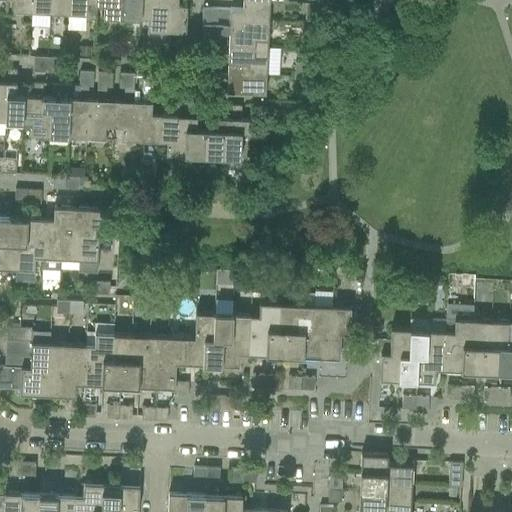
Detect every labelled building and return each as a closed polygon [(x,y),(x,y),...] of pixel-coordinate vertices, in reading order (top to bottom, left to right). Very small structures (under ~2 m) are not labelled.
[(12,0),(12,11),(32,12),(32,0),(12,0)] [(32,0),(32,12),(49,12),(49,0),(32,0)] [(49,0),(49,12),(68,13),(68,0),(49,0)] [(88,1),(96,1),(95,0),(68,0),(68,13),(87,14),(88,1)] [(103,15),(122,16),(122,0),(95,0),(96,1),(103,2),(103,15)] [(122,0),(122,16),(141,17),(141,0),(122,0)] [(147,42),(166,43),(167,31),(168,4),(159,4),(159,0),(141,0),(141,17),(148,17),(147,42)] [(168,4),(167,31),(185,31),(187,4),(178,4),(178,0),(159,0),(159,4),(168,4)] [(202,6),(201,20),(216,21),(217,17),(229,17),(228,26),(241,26),(241,18),(268,19),(269,2),(241,0),(241,8),(214,7),(202,6)] [(49,23),(49,12),(32,12),(32,23),(49,23)] [(87,14),(68,13),(67,24),(87,25),(87,14)] [(228,35),(228,44),(267,46),(268,19),(241,18),(241,26),(228,26),(201,25),(200,38),(216,39),(216,34),(228,35)] [(214,62),(227,62),(239,63),(239,72),(266,73),(267,54),(267,46),(228,44),(227,53),(214,53),(214,62)] [(79,46),(78,55),(90,56),(91,46),(90,46),(79,46)] [(33,71),(47,72),(47,56),(34,56),(33,71)] [(47,56),(47,72),(60,72),(60,57),(47,56)] [(295,61),(294,75),(309,75),(310,62),(295,61)] [(239,63),(227,62),(226,71),(214,71),(213,80),(226,81),(226,90),(265,92),(266,73),(239,72),(239,63)] [(5,120),(23,120),(24,95),(15,94),(16,82),(15,82),(15,68),(8,68),(7,81),(0,80),(0,92),(7,93),(5,120)] [(67,136),(85,136),(86,110),(95,111),(96,98),(87,97),(87,86),(92,86),(92,71),(79,70),(78,84),(68,84),(67,109),(68,110),(67,136)] [(86,110),(85,136),(103,137),(104,137),(105,124),(113,125),(114,99),(104,98),(105,86),(109,87),(110,71),(97,71),(96,98),(95,111),(86,110)] [(114,99),(113,125),(119,125),(121,125),(121,138),(139,139),(140,112),(132,112),(132,99),(133,73),(120,72),(119,87),(124,87),(123,99),(114,99)] [(132,99),(132,112),(140,112),(139,139),(157,140),(158,114),(158,113),(151,113),(151,100),(150,100),(151,86),(151,73),(138,73),(137,88),(141,88),(141,100),(132,99)] [(309,75),(294,75),(294,88),(309,89),(309,75)] [(28,134),(48,135),(49,109),(41,108),(41,96),(42,83),(33,82),(32,95),(24,95),(23,120),(29,121),(28,134)] [(48,135),(67,136),(68,110),(67,109),(68,84),(50,83),(50,96),(41,96),(41,108),(49,109),(48,135)] [(158,114),(157,140),(165,140),(166,140),(166,154),(184,154),(186,127),(177,126),(177,114),(179,87),(165,86),(164,101),(169,101),(169,114),(158,114)] [(184,154),(203,155),(204,128),(213,129),(214,117),(214,112),(196,111),(197,88),(183,87),(182,102),(183,102),(183,115),(177,114),(177,126),(186,127),(184,154)] [(203,155),(220,156),(221,129),(230,130),(231,117),(222,116),(223,103),(215,103),(214,112),(214,117),(213,129),(204,128),(203,155)] [(221,129),(220,156),(249,157),(250,117),(241,117),(241,104),(231,104),(231,117),(230,130),(221,129)] [(2,157),(1,172),(15,172),(15,158),(2,157)] [(52,187),(65,188),(65,175),(52,174),(52,187)] [(65,175),(65,188),(78,189),(78,175),(65,175)] [(205,198),(218,198),(219,184),(206,183),(205,198)] [(219,184),(218,198),(232,199),(232,184),(219,184)] [(14,201),(27,202),(28,189),(15,188),(14,201)] [(28,189),(27,202),(40,202),(41,189),(28,189)] [(43,257),(42,269),(60,270),(60,267),(61,257),(62,233),(71,233),(72,206),(53,205),(53,218),(45,218),(43,257)] [(90,207),(72,206),(71,233),(62,233),(61,257),(79,258),(80,234),(89,234),(90,207)] [(109,208),(90,207),(89,234),(80,234),(79,258),(97,259),(98,235),(107,235),(109,208)] [(0,240),(8,241),(9,216),(0,215),(0,240)] [(0,267),(16,268),(17,241),(26,242),(27,217),(9,216),(8,241),(0,240),(0,267)] [(17,241),(16,268),(34,269),(35,256),(43,257),(45,218),(27,217),(26,242),(17,241)] [(61,257),(60,267),(78,268),(79,258),(61,257)] [(97,269),(97,259),(79,258),(78,268),(97,269)] [(34,269),(16,268),(15,277),(33,278),(34,269)] [(60,270),(42,269),(42,277),(60,278),(60,270)] [(96,280),(96,291),(96,293),(109,293),(109,281),(96,280)] [(314,295),(314,304),(332,305),(332,296),(314,295)] [(56,305),(56,313),(68,313),(69,300),(56,299),(56,305)] [(69,300),(68,313),(81,314),(82,302),(82,301),(69,300)] [(258,314),(250,314),(248,353),(266,354),(267,329),(276,329),(277,302),(259,301),(258,314)] [(295,303),(277,302),(276,329),(267,329),(266,354),(284,355),(285,330),(294,330),(295,303)] [(314,304),(295,303),(294,330),(285,330),(284,355),(302,356),(303,331),(312,331),(314,304)] [(332,305),(314,304),(312,331),(303,331),(302,356),(320,356),(322,331),(330,332),(332,305)] [(322,331),(320,356),(339,357),(340,346),(346,346),(353,347),(354,333),(360,334),(361,313),(361,306),(350,306),(332,305),(330,332),(322,331)] [(194,336),(186,336),(184,362),(202,363),(203,337),(212,337),(213,312),(196,311),(194,336)] [(232,313),(213,312),(212,337),(203,337),(202,363),(220,364),(222,338),(230,338),(232,313)] [(250,314),(232,313),(230,338),(222,338),(220,364),(239,365),(240,352),(248,353),(250,314)] [(445,329),(443,369),(461,370),(463,344),(471,345),(472,318),(454,317),(446,316),(445,316),(445,317),(445,329)] [(490,319),(472,318),(471,345),(463,344),(461,370),(480,371),(481,345),(489,346),(490,319)] [(508,320),(490,319),(489,346),(481,345),(480,371),(498,371),(499,346),(507,346),(508,320)] [(511,319),(508,320),(507,346),(499,346),(498,371),(511,372),(511,319)] [(85,343),(83,383),(100,384),(102,358),(112,358),(113,332),(113,323),(95,322),(95,331),(86,331),(85,343)] [(6,325),(5,338),(31,340),(31,330),(31,327),(6,325)] [(377,339),(376,351),(380,351),(379,369),(378,377),(378,378),(379,378),(398,379),(399,352),(408,352),(409,328),(391,327),(390,338),(377,338),(377,339)] [(398,379),(416,380),(417,353),(426,353),(427,329),(409,328),(408,352),(399,352),(398,379)] [(417,353),(416,380),(434,381),(434,368),(436,368),(443,369),(445,329),(427,329),(426,353),(417,353)] [(0,364),(0,386),(19,387),(19,392),(38,393),(39,366),(48,367),(49,342),(49,331),(31,330),(31,340),(30,353),(4,351),(4,364),(0,364)] [(131,333),(113,332),(112,358),(102,358),(100,384),(118,385),(120,359),(130,359),(131,333)] [(149,334),(131,333),(130,359),(120,359),(118,385),(137,386),(138,360),(148,360),(149,334)] [(167,335),(149,334),(148,360),(138,360),(137,386),(155,386),(156,361),(166,361),(167,335)] [(186,336),(167,335),(166,361),(156,361),(155,386),(174,387),(174,393),(187,394),(188,380),(175,380),(176,362),(184,362),(186,336)] [(5,338),(4,351),(30,353),(31,340),(5,338)] [(38,393),(56,394),(57,367),(66,368),(67,343),(49,342),(48,367),(39,366),(38,393)] [(57,367),(56,394),(74,395),(75,382),(79,383),(83,383),(85,343),(79,343),(67,343),(66,368),(57,367)] [(251,386),(264,387),(265,374),(252,373),(251,386)] [(265,374),(264,387),(277,387),(277,374),(265,374)] [(287,388),(300,389),(301,375),(288,375),(287,388)] [(301,375),(300,389),(313,389),(314,376),(301,375)] [(447,385),(446,398),(448,398),(459,398),(460,386),(447,385)] [(460,386),(459,398),(461,399),(472,399),(473,386),(460,386)] [(483,387),(482,400),(483,400),(495,400),(496,388),(483,387)] [(496,388),(495,400),(497,400),(508,401),(508,394),(509,388),(496,388)] [(205,408),(218,408),(219,396),(206,395),(205,408)] [(402,395),(401,408),(414,408),(414,396),(402,395)] [(219,396),(218,408),(231,409),(232,396),(219,396)] [(414,396),(414,408),(427,409),(427,397),(427,396),(414,396)] [(82,402),(82,412),(81,415),(95,416),(95,403),(82,402)] [(104,417),(117,417),(118,404),(105,404),(104,417)] [(118,404),(117,417),(130,418),(131,405),(118,404)] [(140,419),(153,419),(154,406),(141,405),(140,419)] [(154,406),(153,419),(167,420),(167,407),(154,406)] [(361,452),(360,471),(385,472),(384,481),(411,482),(412,463),(387,462),(387,453),(361,452)] [(8,474),(21,475),(22,462),(8,461),(8,474)] [(456,487),(461,487),(462,462),(449,461),(448,486),(456,487)] [(22,462),(21,475),(34,476),(35,462),(22,462)] [(192,478),(205,479),(206,466),(193,466),(192,478)] [(206,466),(205,479),(218,480),(219,467),(206,466)] [(229,481),(242,481),(243,468),(230,468),(229,481)] [(243,468),(242,481),(255,482),(256,469),(243,468)] [(360,471),(359,489),(384,490),(383,499),(410,500),(411,482),(384,481),(385,472),(360,471)] [(329,475),(328,488),(341,488),(342,475),(329,475)] [(82,495),(74,495),(73,511),(91,511),(92,509),(100,510),(102,483),(83,483),(82,495)] [(120,484),(102,483),(100,510),(92,509),(91,511),(109,511),(110,510),(119,511),(120,484)] [(109,511),(137,511),(138,511),(139,485),(120,484),(119,511),(110,510),(109,511)] [(448,486),(447,496),(455,496),(456,487),(448,486)] [(341,488),(328,488),(328,501),(341,501),(341,488)] [(359,489),(358,507),(383,508),(382,511),(409,511),(410,500),(383,499),(384,490),(359,489)] [(19,511),(21,492),(3,491),(1,511),(19,511)] [(37,511),(38,493),(21,492),(19,511),(37,511)] [(186,511),(187,493),(167,492),(166,511),(186,511)] [(55,511),(57,494),(38,493),(37,511),(55,511)] [(204,511),(205,493),(187,493),(186,511),(204,511)] [(222,511),(223,494),(205,493),(204,511),(222,511)] [(73,511),(74,495),(57,494),(55,511),(73,511)] [(248,511),(249,508),(241,508),(241,495),(223,494),(222,511),(248,511)]
